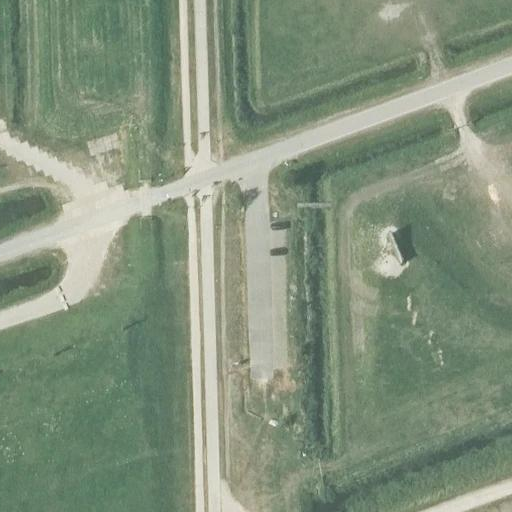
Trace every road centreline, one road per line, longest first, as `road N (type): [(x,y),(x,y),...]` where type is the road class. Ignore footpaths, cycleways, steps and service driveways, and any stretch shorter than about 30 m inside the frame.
road 1 (unknown): [(216,0),(229,511)]
road 2 (unclassified): [(196,182),(511,66)]
road 3 (track): [(95,219),(82,266),(62,297),(0,320)]
road 4 (track): [(0,141),(126,208)]
